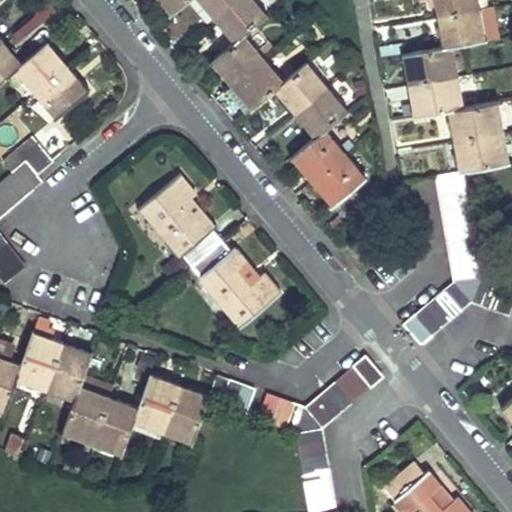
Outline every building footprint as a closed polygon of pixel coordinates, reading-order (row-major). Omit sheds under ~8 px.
[(0,0),(0,80),(14,68),(19,64),(60,114),(88,90),(47,41),(22,63),(0,37),(0,0)] [(166,0),(159,0),(171,14),(175,10),(166,0)] [(166,0),(175,10),(187,0),(205,0),(238,38),(234,42),(215,58),(255,106),(274,90),(278,86),(319,134),(314,137),(295,153),(336,203),(366,177),(325,129),(348,110),(307,62),(284,81),(245,34),(267,15),(254,0),(166,0)] [(205,0),(198,0),(234,42),(238,38),(205,0)] [(460,171),(463,170),(506,163),(495,100),(465,105),(459,106),(448,45),(454,44),(480,39),(473,0),(436,0),(444,46),(403,53),(414,114),(449,108),(460,171)] [(479,0),(473,0),(480,39),(486,38),(479,0)] [(454,44),(448,45),(459,106),(465,105),(454,44)] [(215,58),(210,61),(251,109),(255,106),(215,58)] [(19,64),(14,68),(55,118),(60,114),(19,64)] [(278,86),(274,90),(314,137),(319,134),(278,86)] [(500,99),(495,100),(506,163),(511,162),(500,99)] [(41,129),(33,135),(52,158),(59,151),(41,129)] [(33,135),(3,161),(12,171),(0,180),(0,276),(5,282),(25,265),(0,235),(0,216),(43,180),(37,173),(53,160),(52,158),(33,135)] [(295,153),(291,156),(333,206),(336,203),(295,153)] [(463,170),(460,171),(437,175),(455,279),(404,322),(421,343),(473,300),(510,314),(511,308),(511,286),(482,276),(463,170)] [(179,172),(141,205),(241,324),(281,292),(265,272),(250,285),(237,269),(247,261),(235,247),(231,251),(212,230),(217,226),(205,212),(195,220),(182,204),(197,192),(179,172)] [(105,290),(42,266),(33,293),(96,316),(105,290)] [(21,364),(0,356),(0,403),(6,406),(16,380),(18,374),(77,395),(75,400),(66,428),(123,448),(133,421),(135,416),(194,438),(208,399),(246,413),(256,389),(216,375),(209,393),(151,373),(139,406),(80,385),(92,351),(33,331),(21,364)] [(365,355),(353,365),(370,385),(383,375),(365,355)] [(295,430),(313,511),(337,511),(322,426),(370,385),(353,365),(303,406),(267,393),(259,418),(295,430)] [(18,374),(16,380),(75,400),(77,395),(18,374)] [(511,408),(506,401),(501,404),(511,416),(511,408)] [(135,416),(133,421),(192,442),(194,438),(135,416)] [(123,448),(66,428),(62,432),(64,433),(61,441),(88,450),(91,443),(121,453),(123,448)] [(415,463),(386,486),(407,511),(469,511),(457,496),(454,499),(443,508),(429,492),(440,483),(429,470),(424,474),(415,463)] [(440,483),(429,492),(443,508),(454,499),(440,483)]
